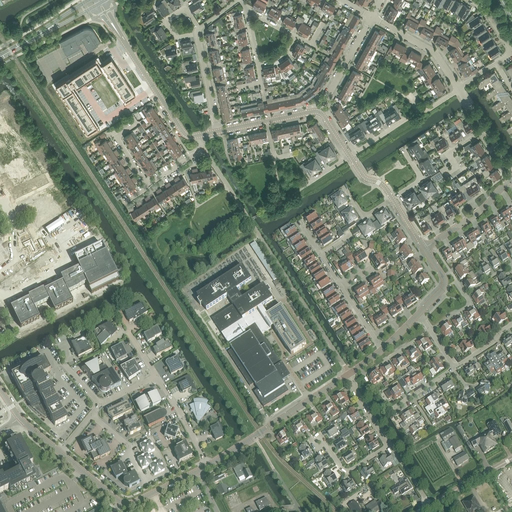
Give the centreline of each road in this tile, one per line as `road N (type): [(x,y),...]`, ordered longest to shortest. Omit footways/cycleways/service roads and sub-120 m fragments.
road 1 (residential): [(321,437),(346,471),(387,444),(349,375)]
road 2 (tertiary): [(208,465),(349,375)]
